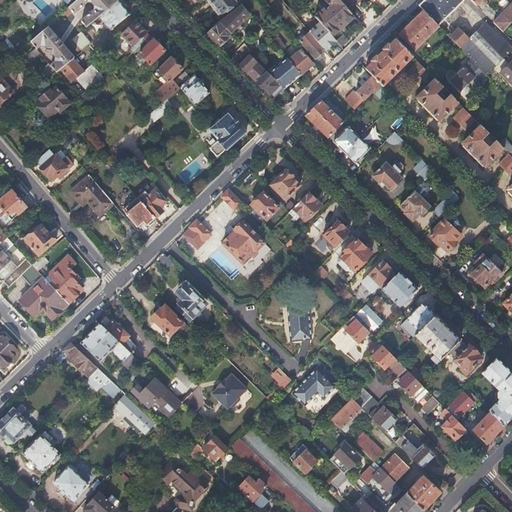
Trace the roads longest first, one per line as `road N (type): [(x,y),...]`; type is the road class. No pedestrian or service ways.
road 1 (unclassified): [(273,126),(511,351)]
road 2 (residential): [(117,284),(273,126)]
road 3 (unclassified): [(414,0),(273,126)]
road 4 (unclassified): [(0,144),(117,284)]
road 5 (unclassified): [(146,0),(273,126)]
road 6 (unknown): [(105,296),(189,390)]
